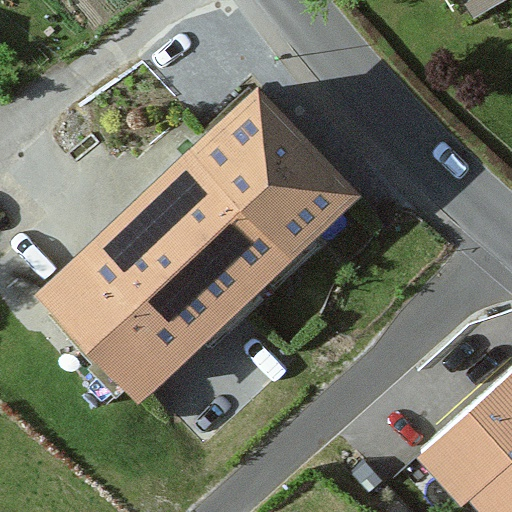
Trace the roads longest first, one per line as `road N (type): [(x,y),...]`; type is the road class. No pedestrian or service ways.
road 1 (residential): [(505,228),(214,511)]
road 2 (tertiary): [(286,0),(398,127),(505,228)]
